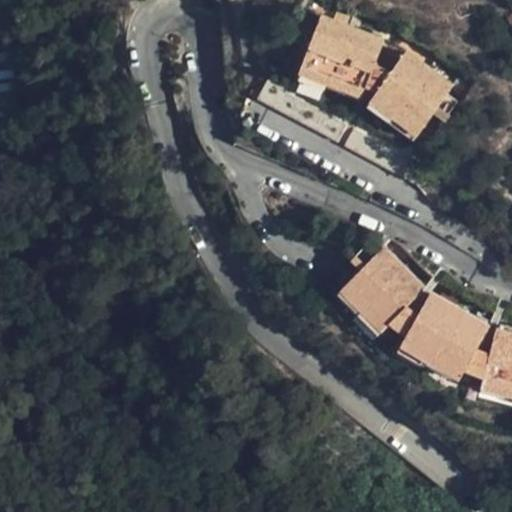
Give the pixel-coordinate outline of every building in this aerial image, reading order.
[(321,16),(317,24),(309,44),(299,68),(367,96),(377,69),(382,52),(387,40),(321,16)] [(309,44),(317,24),(303,19),(296,39),(309,44)] [(403,51),(399,60),(389,75),(376,101),(422,128),(434,107),(447,114),(459,93),(447,85),(450,78),(403,51)] [(389,75),(399,60),(382,52),(377,69),(389,75)] [(511,153),(509,151),(500,161),(511,169),(511,153)] [(374,258),(341,292),(382,334),(389,327),(424,289),(382,249),(374,258)] [(424,289),(389,327),(405,340),(431,295),(424,289)] [(382,334),(341,292),(334,299),(376,341),(382,334)] [(462,374),(485,328),(431,295),(405,340),(402,347),(458,380),(462,374)] [(493,331),(485,328),(462,374),(480,383),(493,331)] [(511,335),(493,331),(480,383),(479,389),(511,397),(511,335)] [(458,380),(402,347),(397,354),(454,387),(458,380)] [(511,397),(479,389),(476,397),(511,405),(511,397)]
